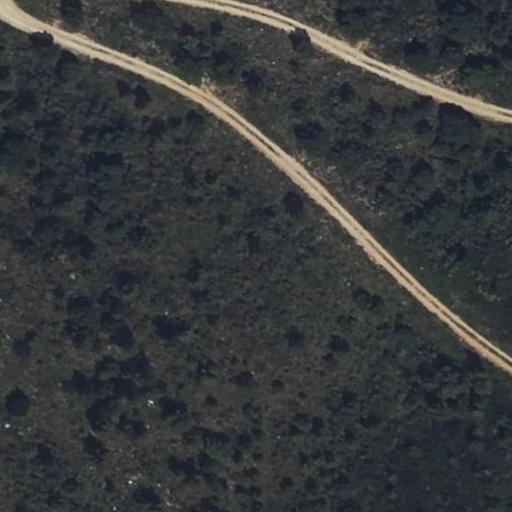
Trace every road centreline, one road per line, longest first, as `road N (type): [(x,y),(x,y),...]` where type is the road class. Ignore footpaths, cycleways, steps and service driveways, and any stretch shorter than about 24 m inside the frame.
road 1 (track): [(511,364),(394,268),(280,154),(190,86),(13,15),(3,0)]
road 2 (track): [(206,0),(264,10),(441,93),(511,113)]
